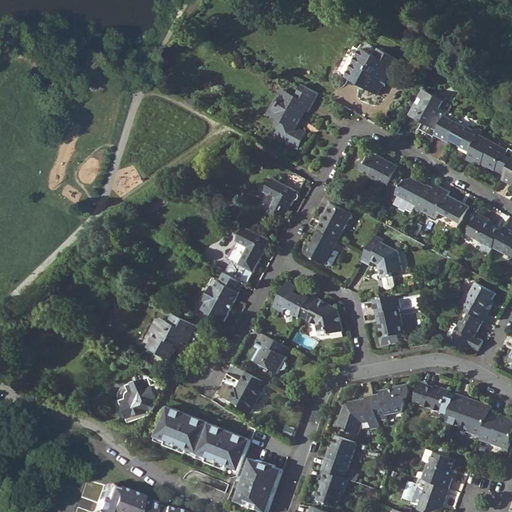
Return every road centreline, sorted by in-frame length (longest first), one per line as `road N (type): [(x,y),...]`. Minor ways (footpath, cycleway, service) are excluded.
road 1 (residential): [(511,209),(359,127),(282,266)]
road 2 (residential): [(0,390),(107,435),(221,511)]
road 3 (residential): [(367,371),(324,394),(281,511)]
road 4 (residential): [(282,266),(355,306),(367,371)]
road 5 (residential): [(282,266),(226,356),(207,369)]
